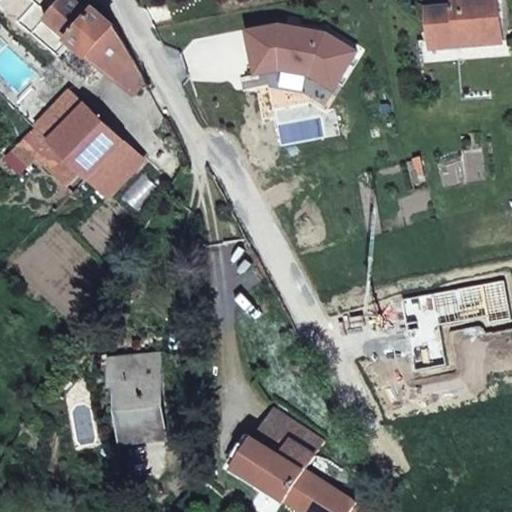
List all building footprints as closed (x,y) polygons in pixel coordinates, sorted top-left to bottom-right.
[(128,46),(116,25),(97,7),(92,13),(78,0),(61,0),(46,18),(106,69),(128,46)] [(504,41),(500,0),(454,0),(455,6),(429,9),(431,41),(458,39),(458,46),(504,41)] [(282,26),(249,32),(256,67),(281,62),(313,68),(312,76),(336,90),(358,52),(328,34),(282,26)] [(458,39),(431,41),(432,48),(458,46),(458,39)] [(147,80),(128,46),(106,69),(135,94),(147,80)] [(281,62),(256,67),(257,75),(281,70),(312,76),(313,68),(281,62)] [(125,140),(76,92),(73,89),(38,126),(85,171),(91,176),(125,140)] [(85,171),(38,126),(14,150),(32,167),(39,159),(69,188),(85,171)] [(125,140),(91,176),(111,195),(145,158),(125,140)] [(166,432),(158,355),(113,359),(115,385),(124,385),(128,436),(166,432)] [(293,437),(301,424),(276,408),(257,438),(255,437),(237,467),(258,480),(287,433),(293,437)] [(287,433),(258,480),(307,511),(352,511),(358,503),(308,470),(328,441),(301,424),(293,437),(287,433)] [(372,511),(358,503),(352,511),(372,511)]
